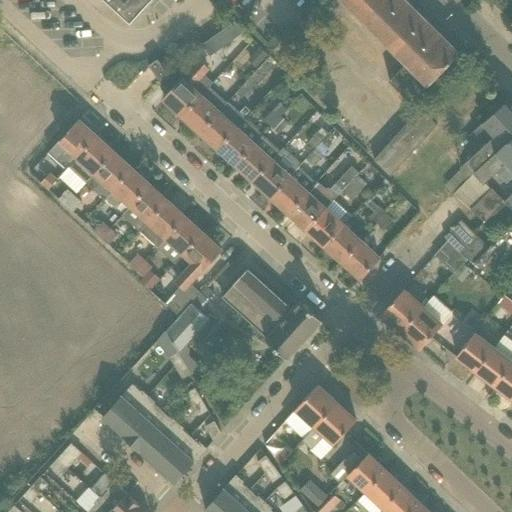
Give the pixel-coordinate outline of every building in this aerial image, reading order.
[(103,0),(130,24),(143,11),(152,0),(103,0)] [(460,53),(407,0),(344,0),(353,9),(352,9),(409,65),(393,82),(412,102),(460,53)] [(211,56),(245,31),(235,21),(203,45),(211,56)] [(149,65),(159,79),(160,80),(169,74),(158,59),(149,65)] [(210,69),(200,60),(164,100),(183,116),(210,87),(214,82),(205,74),(210,69)] [(227,102),(210,87),(183,116),(200,132),(227,102)] [(511,139),(511,104),(508,101),(484,124),(475,132),(486,144),(468,161),(460,167),(464,184),(464,185),(477,171),(479,171),(511,139)] [(245,118),(227,102),(200,132),(218,148),(245,118)] [(250,110),(246,106),(241,111),(245,116),(250,110)] [(271,125),(280,115),(273,109),(264,120),(271,125)] [(407,158),(438,124),(421,109),(375,160),(392,175),(407,158)] [(280,115),(271,125),(279,133),(289,122),(280,115)] [(263,134),(245,118),(218,148),(235,164),(263,134)] [(98,136),(79,119),(59,141),(50,151),(67,168),(69,166),(70,167),(98,136)] [(316,148),(330,133),(323,127),(300,152),(306,158),(316,148)] [(281,150),(263,134),(235,164),(253,180),(281,150)] [(115,152),(98,136),(70,167),(69,166),(67,168),(60,177),(78,194),(88,182),(115,152)] [(464,184),(454,194),(471,209),(492,187),(486,182),(498,170),(509,181),(511,177),(511,139),(479,171),(477,171),(464,185),(464,184)] [(324,156),(316,148),(306,158),(315,166),(324,156)] [(271,197),(299,166),(281,150),(253,180),(271,197)] [(133,168),(115,152),(88,182),(96,190),(105,199),(106,198),(133,168)] [(289,213),(316,182),(299,166),(271,197),(289,213)] [(358,174),(360,172),(352,166),(336,184),(343,190),(355,177),(358,174)] [(130,207),(150,184),(133,168),(106,198),(117,208),(123,201),(130,207)] [(58,179),(51,172),(41,183),(49,190),(58,179)] [(345,193),(352,199),(353,200),(365,187),(355,177),(343,190),(343,191),(345,193)] [(339,195),(332,188),(327,189),(319,181),(317,183),(316,182),(289,213),(307,229),(327,209),(339,195)] [(168,200),(150,184),(130,207),(123,215),(140,231),(168,200)] [(471,209),(485,222),(506,200),(492,187),(471,209)] [(59,199),(66,205),(75,195),(68,189),(59,199)] [(82,201),(75,195),(66,205),(74,212),(82,201)] [(186,216),(168,200),(140,231),(158,247),(186,216)] [(377,223),(387,213),(380,207),(371,217),(377,223)] [(343,224),(327,209),(307,229),(324,245),(343,224)] [(387,213),(377,223),(385,230),(394,220),(387,213)] [(204,233),(186,216),(158,247),(176,263),(204,233)] [(95,232),(102,238),(111,228),(104,221),(95,232)] [(361,240),(343,224),(324,245),(342,261),(361,240)] [(511,251),(511,224),(490,248),(476,263),(485,271),(492,276),(511,251)] [(455,227),(453,228),(445,237),(448,240),(468,258),(475,263),(476,262),(476,263),(490,248),(479,237),(472,244),(455,227)] [(118,234),(111,228),(102,238),(109,245),(118,234)] [(190,284),(222,249),(204,233),(176,263),(186,271),(176,282),(181,286),(165,303),(179,316),(191,303),(200,293),(190,284)] [(342,261),(361,278),(380,257),(361,240),(342,261)] [(446,282),(457,270),(464,262),(468,258),(448,240),(435,255),(444,263),(435,273),(444,283),(446,282)] [(137,270),(146,260),(139,254),(130,264),(137,270)] [(144,277),(150,270),(153,267),(146,260),(137,270),(144,277)] [(471,268),(464,262),(457,270),(464,277),(471,268)] [(267,340),(287,358),(288,359),(323,320),(301,300),(292,310),(247,269),(222,297),(267,339),(267,340)] [(144,277),(141,280),(151,289),(160,279),(150,270),(144,277)] [(201,292),(208,298),(213,292),(207,286),(201,292)] [(424,307),(404,289),(382,314),(402,331),(424,307)] [(511,313),(511,300),(505,295),(499,303),(511,313)] [(198,309),(191,303),(179,316),(166,331),(178,352),(179,351),(180,354),(188,346),(211,321),(198,309)] [(402,331),(421,349),(431,337),(443,324),(424,307),(402,331)] [(475,333),(457,357),(477,372),(494,348),(475,333)] [(511,365),(511,361),(494,348),(477,372),(496,386),(511,365)] [(170,357),(176,368),(185,362),(184,361),(180,354),(179,351),(178,352),(170,357)] [(185,362),(192,374),(194,373),(199,378),(206,370),(189,355),(184,361),(185,362)] [(185,362),(176,368),(183,379),(192,374),(185,362)] [(511,365),(496,386),(511,398),(511,365)] [(142,390),(141,391),(134,384),(123,396),(113,387),(96,407),(105,415),(103,417),(117,430),(149,396),(142,390)] [(318,385),(296,409),(315,426),(337,402),(318,385)] [(194,406),(203,401),(195,388),(186,393),(194,406)] [(156,403),(149,396),(117,430),(132,444),(162,410),(155,404),(156,403)] [(208,411),(203,401),(194,406),(199,416),(208,411)] [(356,420),(337,402),(315,426),(303,440),(312,449),(325,435),(334,444),(356,420)] [(171,418),(162,410),(132,444),(146,457),(178,422),(172,417),(171,418)] [(222,432),(221,432),(215,421),(205,427),(214,441),(222,432)] [(185,428),(178,422),(146,457),(161,470),(191,437),(183,430),(185,428)] [(175,483),(207,449),(200,442),(199,443),(191,437),(161,470),(175,483)] [(355,440),(348,447),(354,452),(347,460),(346,459),(332,474),(340,484),(349,475),(369,454),(355,440)] [(72,443),(61,455),(72,464),(82,453),(72,443)] [(367,492),(387,471),(369,454),(349,475),(367,492)] [(61,476),(72,464),(61,455),(51,467),(61,476)] [(265,472),(274,466),(266,456),(258,462),(265,472)] [(274,466),(265,472),(273,483),(282,476),(274,466)] [(387,471),(367,492),(384,509),(404,487),(387,471)] [(244,482),(237,475),(205,510),(207,511),(229,511),(250,490),(243,484),(244,482)] [(32,486),(40,493),(49,484),(41,476),(32,486)] [(301,490),(318,506),(328,496),(310,479),(301,490)] [(109,490),(102,497),(101,496),(100,498),(115,511),(148,511),(114,481),(108,489),(109,490)] [(285,498),(294,492),(286,481),(277,488),(285,498)] [(40,493),(32,486),(24,495),(32,503),(35,499),(40,493)] [(88,486),(73,498),(82,508),(96,497),(88,486)] [(384,509),(387,511),(414,511),(422,504),(404,487),(384,509)] [(259,497),(250,490),(229,511),(256,511),(266,501),(260,496),(259,497)] [(315,511),(316,511),(329,511),(335,506),(341,501),(340,500),(334,493),(315,511)] [(115,511),(100,498),(95,503),(87,511),(115,511)] [(341,501),(335,506),(338,509),(343,509),(347,505),(341,499),(340,500),(341,501)] [(273,511),(272,509),(273,507),(266,501),(256,511),(273,511)]
